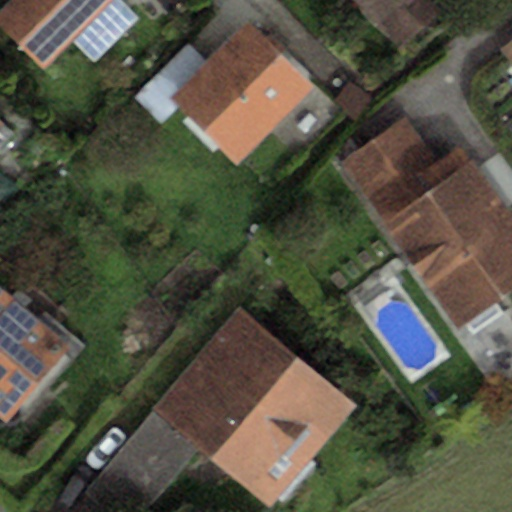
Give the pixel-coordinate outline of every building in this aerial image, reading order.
[(115,0),(13,0),(0,13),(0,26),(44,70),(73,42),(115,0)] [(119,0),(115,0),(73,42),(93,62),(137,19),(119,0)] [(350,0),(402,53),(445,12),(433,0),(350,0)] [(236,168),(312,88),(243,23),(205,63),(167,103),(176,111),(236,168)] [(167,103),(205,63),(186,46),(135,99),(162,125),(176,111),(167,103)] [(511,46),(503,52),(511,65),(511,46)] [(342,164),(383,222),(445,179),(435,166),(404,121),(342,164)] [(435,166),(445,179),(472,159),(462,146),(435,166)] [(511,295),(511,215),(472,159),(445,179),(383,222),(460,332),(511,295)] [(70,349),(0,288),(0,420),(4,424),(70,349)] [(357,407),(237,308),(151,411),(197,449),(270,511),(357,407)] [(143,511),(197,449),(151,411),(78,497),(96,511),(143,511)]
